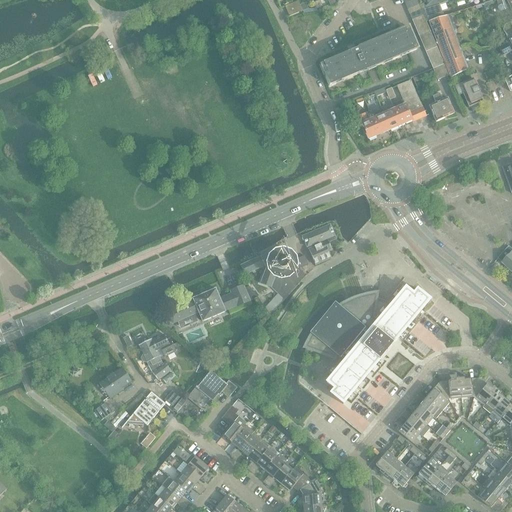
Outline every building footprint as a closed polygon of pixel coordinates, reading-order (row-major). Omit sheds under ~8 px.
[(321,6),(319,0),(318,0),(313,2),(315,9),(321,6)] [(413,0),(404,4),(407,9),(418,5),(416,0),(413,0)] [(425,0),(428,9),(439,5),(445,3),(444,0),(425,0)] [(510,8),(511,13),(511,12),(511,0),(496,0),(498,5),(497,7),(498,10),(500,11),(510,8)] [(302,12),(300,5),(298,2),(285,7),(289,17),(302,12)] [(306,3),(300,5),(302,12),(308,9),(306,3)] [(407,9),(409,15),(421,10),(418,5),(407,9)] [(439,5),(428,9),(423,10),(428,22),(443,17),(439,5)] [(409,15),(411,20),(423,16),(421,10),(409,15)] [(411,20),(418,36),(430,31),(423,16),(411,20)] [(448,16),(443,17),(428,22),(450,79),(468,70),(463,58),(448,16)] [(328,61),(323,63),(327,74),(324,75),(328,84),(329,87),(359,74),(360,74),(358,71),(365,68),(367,71),(368,70),(367,67),(373,64),(375,67),(409,53),(418,49),(408,28),(400,31),(394,33),(392,34),(357,49),(349,52),(328,61)] [(418,36),(425,52),(436,47),(430,31),(418,36)] [(502,57),(511,53),(511,51),(511,39),(503,45),(498,47),(502,57)] [(425,52),(427,58),(439,53),(436,47),(425,52)] [(427,58),(430,63),(441,58),(439,53),(427,58)] [(441,58),(430,63),(432,69),(444,64),(441,58)] [(444,64),(432,69),(437,81),(449,76),(444,64)] [(473,79),(454,87),(458,97),(463,95),(468,108),(479,104),(478,101),(482,100),(479,93),(480,93),(477,87),(477,88),(473,79)] [(403,101),(392,105),(400,126),(411,121),(412,123),(425,117),(410,81),(397,87),(403,101)] [(376,97),(386,93),(386,91),(385,91),(384,88),(374,92),(376,97)] [(391,89),(386,91),(386,93),(389,101),(395,99),(391,89)] [(444,118),(453,114),(447,99),(442,101),(439,94),(432,97),(435,104),(429,106),(435,123),(445,119),(444,118)] [(400,126),(392,105),(381,110),(390,130),(400,126)] [(374,110),(369,112),(379,135),(390,130),(381,110),(375,112),(374,110)] [(379,135),(369,112),(356,117),(359,125),(361,124),(368,140),(379,135)] [(319,242),(320,244),(321,247),(329,243),(328,243),(335,240),(329,226),(303,237),(307,247),(319,242)] [(331,250),(329,243),(321,247),(320,244),(320,245),(308,250),(315,266),(330,259),(327,252),(331,250)] [(281,255),(277,246),(259,255),(260,257),(240,266),(244,275),(265,266),(266,267),(260,284),(271,288),(278,294),(264,309),(269,316),(284,300),(305,276),(298,269),(308,265),(304,256),(299,258),(290,260),(288,258),(285,256),(281,255)] [(503,263),(511,271),(511,249),(509,247),(499,259),(503,263)] [(167,311),(165,316),(167,322),(173,324),(178,322),(195,315),(198,313),(202,322),(225,312),(224,311),(236,306),(237,307),(257,298),(249,287),(244,289),(243,286),(230,291),(231,294),(219,299),(215,289),(192,300),(167,311)] [(305,344),(304,348),(305,348),(328,356),(335,359),(338,355),(345,361),(328,381),(326,383),(328,384),(334,390),(330,394),(343,405),(350,397),(405,330),(430,300),(417,290),(413,294),(409,291),(405,288),(404,289),(391,305),(388,308),(376,301),(377,298),(378,293),(378,290),(374,290),(371,291),(367,291),(364,292),(363,295),(357,297),(354,299),(351,300),(348,301),(347,302),(345,303),(337,307),(333,303),(332,305),(331,307),(331,309),(330,311),(331,312),(329,313),(328,315),(320,322),(314,330),(308,339),(305,344)] [(151,340),(139,346),(143,355),(141,358),(143,362),(147,363),(148,363),(152,373),(158,381),(171,371),(164,363),(163,364),(160,358),(159,356),(157,351),(161,350),(164,356),(164,358),(167,356),(176,352),(169,339),(167,341),(164,335),(151,341),(151,340)] [(128,336),(123,338),(128,348),(133,345),(128,336)] [(117,392),(131,382),(122,368),(113,374),(112,372),(105,377),(106,379),(99,384),(110,400),(118,394),(117,392)] [(205,411),(221,390),(230,397),(237,388),(229,381),(226,384),(210,372),(189,398),(198,405),(199,407),(201,409),(203,409),(205,411)] [(172,373),(163,380),(166,384),(176,377),(172,373)] [(472,397),(474,398),(480,379),(460,380),(461,398),(472,397)] [(476,398),(484,405),(496,392),(480,379),(474,398),(476,398)] [(450,399),(461,398),(460,380),(440,382),(449,400),(450,399)] [(447,401),(449,400),(440,382),(426,398),(443,411),(450,403),(447,401)] [(164,399),(172,406),(180,397),(172,390),(164,399)] [(147,426),(149,423),(152,422),(153,420),(154,418),(166,403),(152,392),(128,421),(128,422),(131,423),(134,423),(138,423),(141,423),(145,424),(147,426)] [(491,414),(493,412),(504,399),(496,392),(484,405),(482,408),(491,414)] [(436,420),(443,411),(426,398),(420,406),(433,418),(436,420)] [(493,412),(501,419),(511,405),(504,399),(493,412)] [(101,421),(112,413),(105,403),(94,411),(95,412),(98,417),(101,421)] [(510,426),(510,428),(511,426),(511,405),(501,419),(510,426)] [(232,406),(229,409),(235,414),(236,414),(238,411),(232,406)] [(426,426),(433,418),(420,406),(413,415),(426,426)] [(239,417),(236,414),(235,414),(229,409),(225,414),(235,421),(239,417)] [(123,410),(111,423),(116,428),(118,425),(123,420),(127,415),(123,410)] [(234,422),(235,421),(225,414),(222,419),(230,426),(222,436),(231,443),(242,429),(234,422)] [(429,428),(426,426),(413,415),(406,423),(419,434),(422,437),(429,428)] [(123,420),(118,425),(121,428),(126,422),(123,420)] [(108,421),(104,426),(111,432),(116,428),(111,423),(108,421)] [(412,443),(419,434),(406,423),(399,431),(412,443)] [(251,436),(242,429),(231,443),(236,447),(230,455),(233,457),(251,436)] [(156,438),(150,433),(143,441),(149,446),(156,438)] [(252,434),(251,436),(233,457),(236,460),(242,452),(248,457),(260,441),(252,434)] [(246,469),(250,471),(269,448),(260,441),(248,457),(253,461),(246,469)] [(177,448),(173,453),(178,457),(182,452),(177,448)] [(259,466),(264,470),(277,455),(269,448),(250,471),(253,474),(259,466)] [(133,464),(136,460),(128,452),(124,456),(133,464)] [(376,465),(385,473),(396,459),(387,452),(376,465)] [(426,459),(417,452),(414,455),(424,463),(426,459)] [(285,461),(277,455),(264,470),(269,475),(263,482),(266,485),(284,463),(285,461)] [(195,457),(188,465),(202,477),(209,468),(195,457)] [(418,474),(427,482),(441,466),(431,458),(418,474)] [(405,467),(396,459),(385,473),(393,480),(405,467)] [(292,470),(284,463),(266,485),(269,488),(276,480),(281,484),(292,470)] [(511,469),(505,463),(498,472),(511,483),(511,482),(511,469)] [(197,482),(202,477),(188,465),(181,474),(203,491),(205,488),(197,482)] [(436,489),(447,475),(449,473),(441,466),(427,482),(436,489)] [(311,484),(308,478),(295,467),(292,470),(281,484),(289,491),(295,485),(299,489),(296,493),(299,491),(311,484)] [(414,474),(405,467),(393,480),(403,488),(414,474)] [(511,483),(498,472),(495,469),(488,477),(491,480),(505,491),(511,483)] [(200,495),(203,491),(181,474),(174,482),(186,492),(188,494),(192,488),(200,495)] [(457,483),(447,475),(436,489),(445,497),(457,483)] [(182,497),(186,492),(174,482),(172,480),(172,481),(169,478),(162,486),(165,489),(187,507),(190,503),(182,497)] [(319,479),(311,484),(299,491),(302,496),(304,508),(321,506),(320,495),(325,495),(324,488),(320,489),(319,479)] [(498,499),(505,491),(491,480),(484,488),(498,499)] [(491,508),(498,499),(484,488),(477,497),(491,508)] [(184,510),(187,507),(165,489),(159,497),(172,509),(177,503),(184,510)] [(169,511),(172,509),(159,497),(155,494),(148,503),(152,506),(159,511),(169,511)] [(215,509),(218,511),(227,511),(235,502),(227,495),(215,509)] [(227,511),(241,511),(244,509),(235,502),(227,511)]
